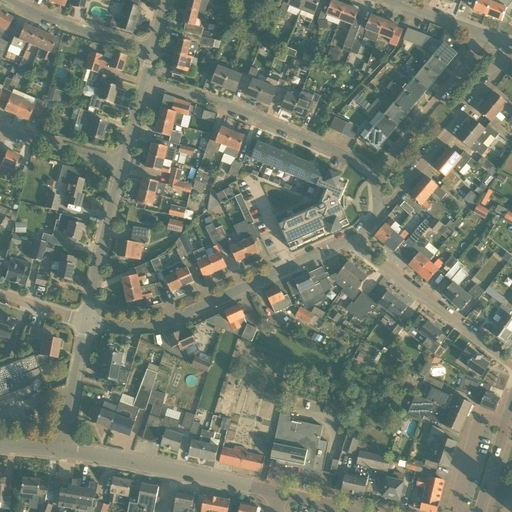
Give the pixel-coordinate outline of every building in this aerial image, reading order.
[(83,9),(85,0),(74,0),(72,6),(83,9)] [(137,7),(139,1),(137,0),(123,0),(123,4),(127,5),(123,20),(113,17),(111,25),(133,32),(138,17),(139,18),(141,11),(140,10),(141,8),(137,7)] [(207,0),(208,0),(188,0),(186,9),(206,14),(199,12),(200,8),(201,5),(201,0),(207,0)] [(298,18),(305,0),(290,0),(288,5),(301,10),(298,18)] [(305,0),(298,18),(310,23),(312,19),(314,15),(314,16),(320,0),(305,0)] [(340,20),(346,5),(333,0),(327,15),(340,20)] [(477,0),(474,11),(484,14),(489,0),(477,0)] [(489,0),(484,14),(502,21),(507,8),(508,6),(511,1),(511,0),(489,0)] [(359,10),(346,5),(340,20),(352,26),(349,32),(344,46),(343,50),(350,53),(351,49),(354,43),(362,21),(355,19),(359,10)] [(204,21),(206,14),(186,9),(183,23),(200,28),(202,20),(204,21)] [(0,60),(8,43),(0,38),(12,19),(0,11),(0,60)] [(379,35),(384,20),(371,15),(368,24),(362,21),(354,43),(360,45),(361,42),(363,43),(365,38),(376,43),(379,35)] [(314,32),(318,22),(318,21),(312,19),(310,23),(308,29),(314,32)] [(319,30),(329,29),(327,20),(318,22),(319,30)] [(384,20),(379,35),(391,40),(389,44),(396,46),(403,30),(397,28),(398,25),(384,20)] [(28,44),(34,29),(24,25),(18,39),(14,38),(10,45),(20,49),(17,56),(22,58),(25,51),(28,44)] [(34,29),(28,44),(39,48),(45,34),(34,29)] [(431,38),(408,29),(404,39),(426,48),(427,48),(429,45),(431,38)] [(210,39),(212,33),(205,31),(202,31),(201,37),(210,39)] [(54,68),(57,56),(50,53),(56,38),(45,34),(39,48),(45,51),(42,59),(48,61),(47,65),(54,68)] [(443,45),(439,50),(434,55),(448,67),(458,55),(457,54),(462,47),(456,42),(457,40),(445,35),(442,44),(443,45)] [(219,50),(221,42),(210,39),(201,37),(199,44),(213,48),(219,50)] [(179,39),(175,54),(193,58),(195,51),(196,52),(198,44),(179,39)] [(341,52),(331,48),(329,54),(339,58),(341,52)] [(121,72),(126,56),(113,52),(111,59),(102,57),(102,56),(89,52),(86,62),(84,69),(97,73),(99,65),(121,72)] [(194,58),(193,58),(175,54),(172,68),(190,72),(194,58)] [(438,79),(448,67),(434,55),(424,67),(438,79)] [(424,67),(412,57),(406,63),(419,74),(414,79),(428,91),(438,79),(424,67)] [(202,72),(208,75),(213,63),(206,61),(206,63),(202,72)] [(219,65),(213,63),(208,75),(215,77),(212,84),(224,88),(230,71),(218,67),(219,65)] [(303,63),(300,70),(306,73),(309,66),(303,63)] [(255,77),(258,70),(252,68),(248,76),(244,88),(249,90),(247,97),(259,101),(267,78),(265,85),(257,82),(258,78),(255,77)] [(97,73),(84,69),(80,81),(86,83),(85,86),(94,89),(92,96),(89,108),(98,110),(102,99),(112,103),(117,87),(104,83),(106,76),(97,73)] [(242,76),(230,71),(224,88),(236,92),(238,86),(244,88),(248,76),(243,73),(242,76)] [(0,99),(3,101),(7,91),(12,80),(6,78),(0,91),(0,99)] [(278,83),(267,78),(259,101),(270,106),(273,99),(278,101),(283,89),(286,82),(279,80),(278,83)] [(418,103),(428,91),(414,79),(404,91),(418,103)] [(391,92),(397,86),(392,81),(386,88),(391,92)] [(46,96),(46,99),(60,103),(60,100),(52,97),(54,89),(49,88),(46,96)] [(293,115),(300,98),(288,94),(289,91),(283,89),(278,101),(284,103),(282,110),(293,115)] [(4,111),(16,116),(22,101),(11,96),(12,93),(7,91),(3,101),(7,103),(4,111)] [(408,115),(418,103),(404,91),(394,103),(408,115)] [(313,96),(303,92),(300,98),(293,115),(305,119),(307,112),(313,115),(320,96),(314,93),(313,96)] [(511,109),(511,108),(506,103),(507,103),(495,93),(487,102),(499,112),(503,108),(509,113),(511,109)] [(376,110),(382,103),(377,98),(371,105),(371,106),(376,110)] [(36,99),(34,103),(33,106),(22,101),(16,116),(27,120),(31,112),(41,117),(45,102),(36,99)] [(46,102),(43,111),(51,113),(53,104),(46,102)] [(363,107),(363,108),(365,109),(367,111),(371,106),(371,105),(367,102),(367,103),(366,104),(364,106),(364,107),(363,107)] [(511,135),(511,134),(500,125),(502,122),(495,117),(499,112),(487,102),(479,112),(491,122),(488,126),(499,135),(507,142),(511,135)] [(161,109),(158,121),(174,125),(181,127),(183,120),(184,115),(187,116),(190,107),(173,103),(171,111),(161,109)] [(398,127),(408,115),(394,103),(384,116),(398,127)] [(376,110),(371,106),(367,111),(366,112),(371,116),(376,110)] [(80,109),(79,110),(76,121),(76,123),(82,125),(80,134),(87,136),(101,140),(106,123),(94,119),(96,114),(80,109)] [(398,127),(384,116),(374,127),(388,139),(398,127)] [(336,131),(341,121),(335,118),(331,128),(336,131)] [(485,129),(473,119),(465,128),(477,138),(483,144),(490,135),(495,139),(499,135),(488,126),(485,129)] [(179,145),(182,134),(172,131),(174,125),(158,121),(155,133),(170,137),(169,142),(179,145)] [(342,133),(346,123),(341,121),(336,131),(342,133)] [(347,136),(352,126),(346,123),(342,133),(347,136)] [(353,139),(358,128),(352,126),(347,136),(353,139)] [(227,147),(233,132),(222,127),(216,142),(210,140),(204,155),(212,159),(215,153),(218,154),(219,152),(221,145),(227,147)] [(388,139),(374,127),(369,133),(365,130),(360,136),(378,151),(388,139)] [(483,144),(477,138),(465,128),(457,138),(469,148),(475,153),(478,149),(483,144)] [(233,132),(227,147),(225,154),(236,158),(238,152),(239,152),(245,137),(233,132)] [(152,144),(149,156),(172,161),(178,163),(181,154),(192,157),(194,149),(179,145),(169,142),(168,147),(152,144)] [(262,163),(269,146),(258,142),(256,148),(250,146),(244,160),(251,162),(252,159),(262,163)] [(262,163),(273,167),(280,150),(269,146),(262,163)] [(472,169),(477,164),(477,163),(464,152),(460,156),(449,148),(441,157),(453,167),(464,176),(471,168),(472,169)] [(280,150),(273,167),(284,171),(291,154),(280,150)] [(13,171),(19,156),(7,151),(3,161),(0,159),(0,167),(1,166),(13,171)] [(295,176),(302,159),(291,154),(284,171),(295,176)] [(169,173),(172,161),(149,156),(146,168),(161,172),(162,171),(169,173)] [(452,182),(455,177),(449,172),(453,167),(441,157),(433,167),(445,177),(445,176),(452,182)] [(477,163),(477,164),(487,172),(493,177),(498,170),(493,165),(482,157),(477,163)] [(295,176),(306,180),(313,163),(302,159),(295,176)] [(229,174),(235,177),(236,177),(242,164),(234,161),(232,166),(229,174)] [(306,180),(317,184),(323,169),(324,167),(313,163),(306,180)] [(172,168),(169,179),(193,186),(179,181),(182,170),(172,168)] [(317,184),(313,193),(313,195),(318,197),(322,186),(327,188),(323,198),(326,205),(281,227),(291,247),(296,244),(299,249),(307,245),(314,242),(311,237),(317,234),(319,239),(326,236),(324,231),(329,228),(332,233),(343,228),(340,222),(348,218),(341,205),(343,205),(343,197),(341,198),(346,183),(338,179),(340,174),(329,169),(328,171),(323,169),(317,184)] [(80,207),(82,199),(79,199),(83,180),(69,176),(64,195),(68,196),(66,203),(80,207)] [(446,194),(437,187),(437,186),(426,176),(418,185),(430,196),(433,192),(442,199),(446,194)] [(163,196),(166,185),(159,183),(159,182),(143,178),(140,191),(156,194),(163,196)] [(190,194),(193,186),(169,179),(168,185),(173,186),(172,189),(190,194)] [(205,189),(206,184),(195,180),(194,186),(205,189)] [(479,187),(484,191),(488,187),(483,183),(479,187)] [(432,206),(426,201),(430,196),(418,185),(409,195),(422,205),(428,210),(432,206)] [(218,194),(216,195),(221,204),(235,196),(230,187),(218,194)] [(152,207),(152,206),(156,194),(140,191),(137,203),(152,207)] [(471,191),(464,199),(473,207),(480,199),(471,191)] [(57,211),(60,203),(57,202),(59,196),(48,193),(44,208),(57,211)] [(248,226),(254,223),(251,215),(242,197),(241,194),(236,197),(244,216),(248,226)] [(409,215),(414,210),(404,201),(400,207),(409,215)] [(489,211),(478,205),(473,213),(485,219),(489,211)] [(184,218),(186,210),(171,207),(169,215),(184,218)] [(79,240),(83,225),(59,219),(57,226),(66,228),(64,237),(79,240)] [(390,228),(395,222),(391,219),(386,225),(385,224),(375,236),(384,244),(395,232),(390,228)] [(182,233),(184,222),(170,220),(168,230),(182,233)] [(406,242),(412,248),(421,237),(430,227),(428,222),(425,220),(415,231),(406,242)] [(436,232),(442,225),(436,220),(430,227),(436,232)] [(453,231),(457,225),(449,220),(445,226),(453,231)] [(220,239),(215,230),(213,224),(208,226),(206,227),(213,243),(220,239)] [(443,226),(438,231),(446,238),(451,232),(443,226)] [(220,239),(226,236),(222,227),(215,230),(220,239)] [(404,239),(409,234),(404,230),(400,236),(395,232),(384,244),(394,253),(405,240),(404,239)] [(195,252),(190,241),(185,231),(180,238),(182,244),(188,255),(193,253),(204,278),(215,272),(208,257),(204,248),(195,252)] [(253,238),(249,231),(238,236),(242,243),(241,243),(248,257),(260,252),(253,237),(253,238)] [(63,247),(63,246),(64,239),(42,233),(40,241),(46,243),(54,245),(63,247)] [(147,245),(148,237),(132,235),(131,242),(122,240),(119,257),(140,260),(142,244),(147,245)] [(418,274),(429,261),(434,255),(425,248),(429,243),(421,237),(412,248),(419,254),(409,265),(418,274)] [(188,255),(182,244),(180,238),(175,243),(178,249),(176,250),(181,262),(173,266),(183,287),(194,282),(188,268),(192,266),(188,255)] [(236,245),(232,239),(227,241),(237,262),(248,257),(241,243),(236,245)] [(41,262),(43,252),(46,243),(40,241),(35,240),(30,259),(41,262)] [(52,254),(54,245),(46,243),(43,252),(52,254)] [(212,248),(215,254),(208,257),(215,272),(227,267),(217,246),(212,248)] [(62,255),(60,263),(59,263),(58,271),(51,269),(49,276),(70,280),(71,273),(73,274),(76,258),(62,255)] [(450,270),(458,261),(452,256),(444,265),(450,270)] [(25,286),(28,276),(31,264),(10,258),(4,280),(12,283),(17,284),(25,286)] [(156,272),(163,268),(158,258),(151,261),(156,272)] [(438,269),(443,263),(439,260),(434,265),(429,261),(418,274),(428,282),(438,269)] [(452,303),(462,290),(458,286),(468,275),(462,269),(464,267),(458,261),(450,270),(445,276),(446,277),(448,274),(453,279),(451,281),(453,282),(443,294),(452,303)] [(344,289),(358,270),(348,262),(339,274),(337,273),(329,277),(330,278),(344,289)] [(125,290),(140,287),(139,281),(146,279),(145,274),(148,274),(146,263),(136,268),(137,275),(122,278),(125,290)] [(171,293),(183,287),(173,266),(166,269),(162,271),(165,278),(171,293)] [(344,289),(355,298),(360,291),(359,290),(368,277),(358,270),(344,289)] [(327,300),(323,292),(319,284),(314,286),(308,273),(294,280),(300,293),(301,293),(305,303),(317,298),(319,303),(327,300)] [(48,287),(50,278),(37,275),(35,284),(48,287)] [(319,282),(319,284),(323,292),(332,288),(331,287),(327,278),(319,282)] [(166,295),(160,283),(140,287),(125,290),(127,303),(143,300),(158,296),(166,295)] [(475,304),(485,292),(476,284),(467,295),(462,290),(452,303),(462,311),(471,300),(475,304)] [(489,286),(485,292),(492,297),(497,301),(501,304),(505,299),(489,286)] [(284,297),(279,287),(266,293),(271,305),(272,305),(276,313),(292,305),(288,295),(284,297)] [(385,316),(398,299),(388,292),(373,311),(378,315),(380,313),(385,316)] [(354,316),(368,297),(362,293),(354,304),(352,302),(346,310),(354,316)] [(361,321),(375,303),(368,297),(354,316),(361,321)] [(497,301),(492,297),(489,302),(494,306),(497,301)] [(398,320),(408,307),(398,299),(385,316),(384,317),(389,321),(388,322),(393,325),(397,319),(398,320)] [(511,332),(511,331),(511,317),(508,315),(511,310),(502,304),(495,313),(502,318),(498,323),(511,332)] [(252,342),(257,331),(258,329),(247,324),(244,318),(245,317),(239,305),(225,312),(226,315),(235,334),(252,342)] [(310,312),(301,307),(295,317),(309,324),(314,327),(319,318),(317,317),(318,316),(310,312)] [(476,308),(472,314),(477,318),(481,311),(476,308)] [(0,337),(8,340),(12,330),(15,321),(0,315),(0,337)] [(235,334),(226,315),(211,323),(206,321),(215,325),(222,329),(222,328),(235,334)] [(434,354),(441,345),(436,341),(442,333),(420,316),(412,327),(429,340),(424,346),(434,354)] [(395,340),(406,325),(401,322),(390,336),(395,340)] [(511,332),(498,323),(495,328),(489,324),(485,328),(492,333),(491,333),(504,343),(511,332)] [(40,338),(43,330),(30,327),(28,335),(40,338)] [(199,351),(191,331),(183,334),(182,331),(167,338),(172,348),(179,345),(181,350),(185,348),(188,356),(199,351)] [(56,358),(58,347),(61,347),(63,341),(44,337),(41,355),(35,357),(39,368),(45,366),(44,363),(45,356),(56,358)] [(9,359),(14,356),(19,343),(10,339),(3,357),(9,359)] [(440,347),(435,354),(440,358),(446,351),(440,347)] [(481,376),(489,364),(481,359),(482,357),(467,347),(462,355),(471,361),(467,367),(481,376)] [(101,378),(117,381),(126,384),(130,372),(119,370),(122,355),(106,352),(101,378)] [(359,353),(356,360),(361,362),(364,356),(359,353)] [(27,376),(26,373),(39,368),(35,357),(34,355),(0,367),(0,392),(22,384),(19,376),(24,374),(25,376),(27,376)] [(208,372),(211,365),(196,358),(192,365),(208,372)] [(150,363),(148,369),(156,373),(159,367),(150,363)] [(148,369),(133,406),(121,401),(116,417),(115,416),(110,429),(130,436),(139,409),(146,411),(148,404),(152,390),(158,373),(156,373),(148,369)] [(433,380),(425,376),(422,383),(432,388),(426,400),(466,418),(473,404),(451,394),(450,396),(440,392),(444,384),(433,379),(433,380)] [(495,412),(500,399),(493,397),(494,394),(480,388),(481,385),(473,381),(473,380),(473,379),(472,378),(471,377),(469,376),(468,376),(467,377),(467,379),(467,380),(467,381),(468,383),(469,384),(470,384),(471,385),(469,392),(475,394),(474,397),(477,402),(476,402),(477,404),(495,412)] [(122,396),(124,391),(113,387),(111,392),(122,396)] [(272,388),(270,394),(278,397),(280,393),(275,391),(276,389),(272,388)] [(161,446),(166,431),(161,429),(164,420),(159,418),(166,395),(152,390),(148,404),(153,405),(142,439),(155,443),(155,442),(157,442),(157,444),(159,445),(160,443),(161,444),(161,446)] [(459,433),(466,418),(426,400),(415,395),(407,414),(422,421),(425,415),(427,417),(427,418),(459,433)] [(116,417),(121,401),(120,401),(117,412),(109,409),(111,404),(105,402),(102,410),(97,424),(110,429),(115,416),(116,417)] [(276,463),(322,473),(328,444),(319,442),(322,428),(287,419),(289,412),(281,410),(271,459),(276,460),(276,463)] [(203,418),(204,414),(197,411),(195,416),(191,430),(190,433),(197,435),(200,424),(198,423),(200,417),(203,418)] [(191,430),(195,416),(187,413),(182,427),(191,430)] [(180,421),(165,417),(164,420),(161,429),(166,431),(161,446),(179,452),(184,437),(168,432),(170,425),(178,428),(180,421)] [(445,432),(433,426),(430,434),(440,437),(435,449),(453,455),(456,448),(455,448),(456,442),(443,438),(445,432)] [(202,459),(208,432),(202,430),(201,436),(203,437),(201,442),(199,442),(192,440),(189,456),(202,459)] [(215,462),(219,447),(220,441),(214,439),(215,433),(208,432),(202,459),(215,462)] [(343,452),(354,455),(357,447),(361,449),(363,442),(359,440),(348,436),(343,452)] [(247,453),(247,450),(235,447),(234,451),(223,448),(219,463),(261,472),(265,458),(247,453)] [(451,462),(453,455),(435,449),(431,462),(426,460),(424,466),(437,470),(438,470),(437,469),(439,464),(448,467),(450,462),(451,462)] [(369,473),(373,454),(360,451),(354,475),(346,473),(341,492),(363,497),(364,492),(373,494),(377,475),(369,473)] [(388,470),(390,458),(373,454),(369,473),(377,475),(373,494),(381,496),(387,470),(388,470)] [(336,476),(339,461),(333,460),(329,474),(336,476)] [(421,473),(424,464),(409,460),(406,469),(421,473)] [(383,496),(384,496),(386,498),(388,499),(391,498),(399,500),(401,492),(405,493),(406,487),(402,486),(405,475),(394,472),(392,480),(387,479),(383,496)] [(444,480),(428,477),(427,480),(418,478),(416,486),(425,488),(424,493),(440,496),(444,480)] [(47,494),(48,488),(40,487),(40,480),(24,479),(22,500),(31,500),(31,494),(39,495),(39,493),(47,494)] [(76,510),(79,489),(81,481),(70,479),(68,491),(62,490),(59,507),(76,510)] [(126,505),(128,496),(131,482),(114,479),(111,493),(113,493),(111,503),(115,503),(126,505)] [(95,499),(98,484),(87,482),(86,490),(79,489),(76,510),(89,511),(91,511),(94,499),(95,499)] [(154,511),(156,502),(157,497),(159,487),(141,484),(138,500),(131,498),(128,511),(125,511),(154,511)] [(194,511),(195,510),(192,510),(195,494),(178,491),(175,507),(174,511),(194,511)] [(436,511),(440,496),(424,493),(423,498),(416,496),(413,509),(428,511),(436,511)] [(238,511),(241,504),(230,502),(230,501),(229,500),(229,501),(205,496),(201,511),(238,511)] [(106,511),(109,505),(99,502),(95,511),(106,511)] [(50,511),(53,506),(44,503),(40,511),(50,511)] [(257,511),(259,507),(241,503),(241,504),(238,511),(257,511)]
